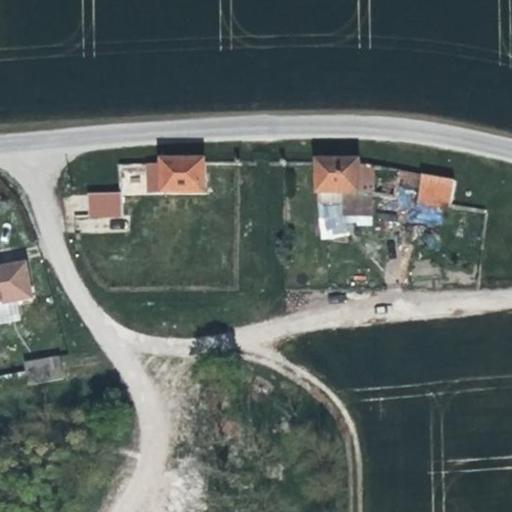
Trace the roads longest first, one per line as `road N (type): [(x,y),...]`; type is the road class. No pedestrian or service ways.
road 1 (unclassified): [(511,144),(435,123),(228,118),(33,130)]
road 2 (track): [(350,511),(347,413),(325,374),(285,351),(112,338)]
road 3 (unclassified): [(158,435),(153,388),(62,261),(33,130)]
